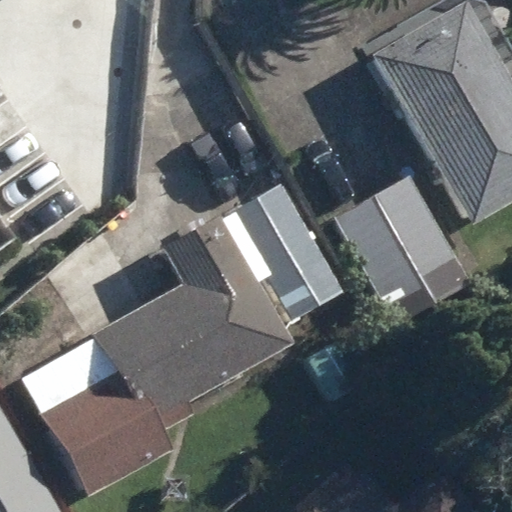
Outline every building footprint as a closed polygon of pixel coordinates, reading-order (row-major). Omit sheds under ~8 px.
[(352,57),(448,228),(511,192),(511,122),(510,124),(444,7),(352,57)] [(318,221),(377,329),(452,287),(393,181),(318,221)] [(213,218),(271,322),(322,295),(263,189),(213,218)] [(15,419),(60,501),(147,455),(136,437),(170,418),(162,403),(269,346),(198,218),(140,249),(161,290),(73,337),(93,376),(15,419)] [(47,511),(0,431),(0,511),(47,511)] [(475,511),(467,502),(454,511),(394,511),(387,504),(377,511),(301,511),(299,510),(297,511),(475,511)]
